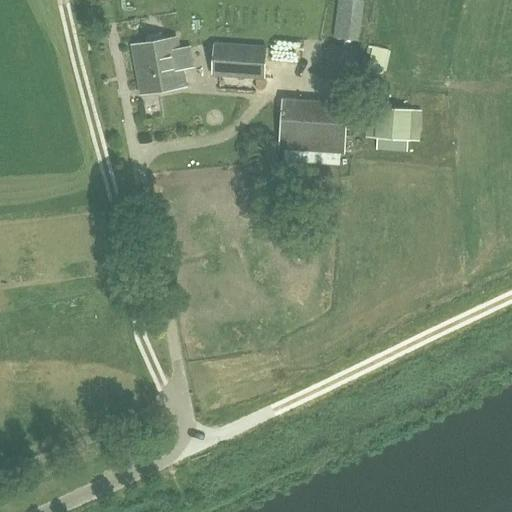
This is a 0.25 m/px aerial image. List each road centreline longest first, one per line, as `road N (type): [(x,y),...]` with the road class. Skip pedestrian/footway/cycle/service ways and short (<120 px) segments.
road 1 (unclassified): [(59,511),(166,462),(178,445),(177,400),(109,24)]
road 2 (track): [(63,0),(141,339),(162,387),(177,400)]
road 3 (track): [(178,445),(219,437),(511,296)]
